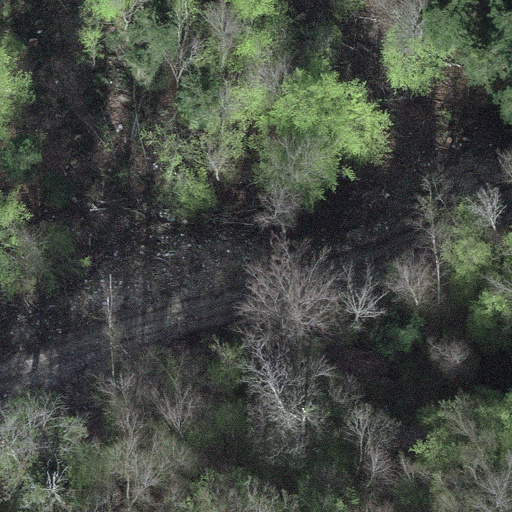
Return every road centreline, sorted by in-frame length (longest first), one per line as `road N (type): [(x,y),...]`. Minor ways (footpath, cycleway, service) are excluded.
road 1 (track): [(0,431),(38,361),(428,231),(511,192)]
road 2 (track): [(0,373),(38,361),(94,391),(443,416),(511,413)]
